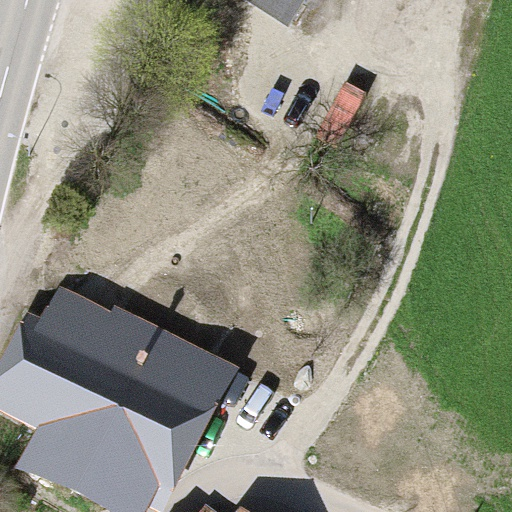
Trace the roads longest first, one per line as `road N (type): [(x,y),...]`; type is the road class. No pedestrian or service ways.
road 1 (track): [(488,0),(401,273),(326,411),(266,485)]
road 2 (unclassified): [(176,511),(213,489),(266,485),(327,511)]
